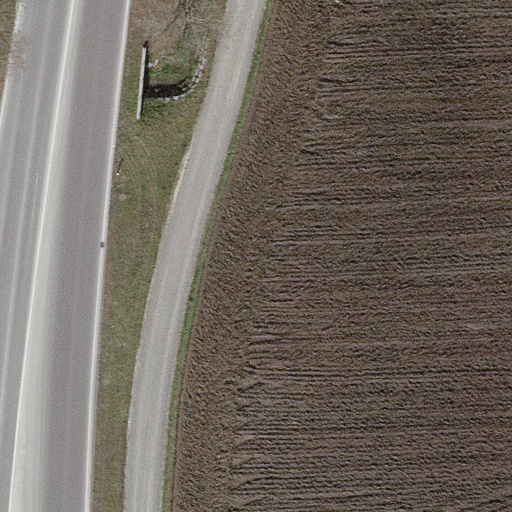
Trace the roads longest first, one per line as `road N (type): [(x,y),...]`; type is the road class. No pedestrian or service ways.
road 1 (track): [(147,511),(166,324),(254,0)]
road 2 (secondary): [(66,511),(67,358),(90,0)]
road 3 (secondary): [(63,0),(0,377)]
